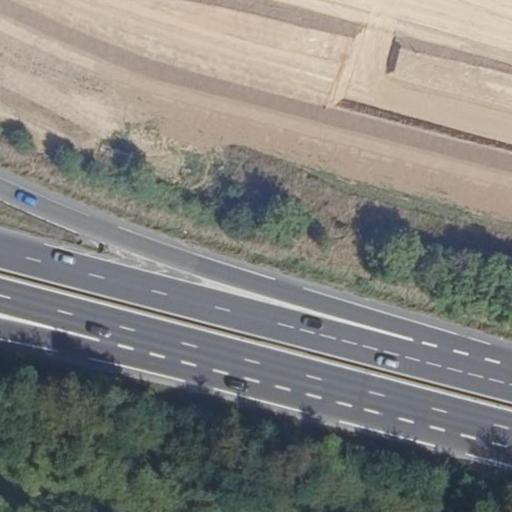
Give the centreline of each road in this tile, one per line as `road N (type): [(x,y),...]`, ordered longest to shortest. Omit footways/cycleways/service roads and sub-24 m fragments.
road 1 (trunk): [(434,357),(0,190)]
road 2 (trunk): [(434,357),(0,246)]
road 3 (trunk): [(0,296),(260,363)]
road 4 (trunk): [(0,329),(190,373),(260,363)]
road 5 (trunk): [(260,363),(511,428)]
